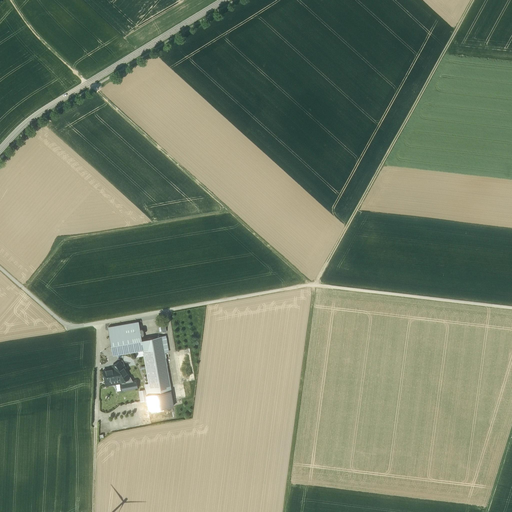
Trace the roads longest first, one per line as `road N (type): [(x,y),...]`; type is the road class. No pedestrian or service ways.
road 1 (track): [(286,511),(313,285),(477,0)]
road 2 (track): [(175,309),(309,285),(511,307)]
road 3 (track): [(309,285),(87,84)]
road 4 (tertiary): [(224,0),(50,105),(0,150)]
road 5 (track): [(22,288),(68,243),(230,213)]
